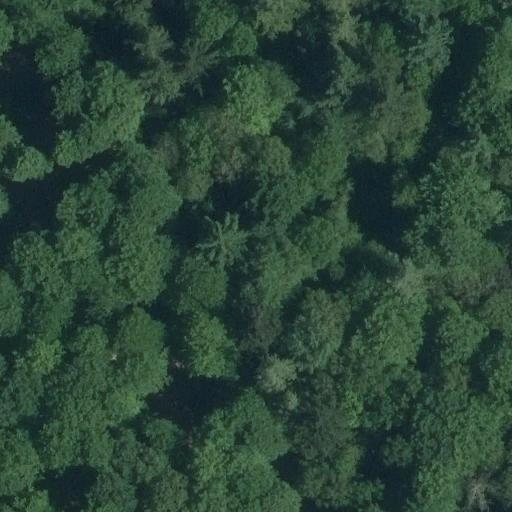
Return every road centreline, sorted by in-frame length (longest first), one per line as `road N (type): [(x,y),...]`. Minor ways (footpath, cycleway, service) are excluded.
road 1 (track): [(305,511),(78,0)]
road 2 (track): [(366,0),(0,183)]
